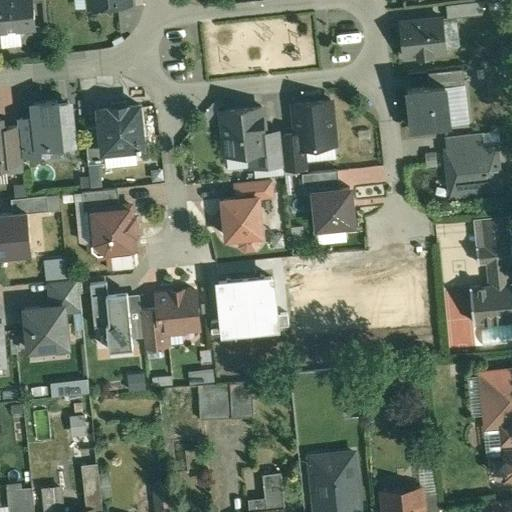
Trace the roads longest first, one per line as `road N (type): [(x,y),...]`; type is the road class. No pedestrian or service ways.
road 1 (residential): [(167,93),(381,77)]
road 2 (residential): [(350,0),(156,17)]
road 3 (residential): [(167,93),(181,248)]
road 4 (residential): [(381,77),(398,229)]
road 5 (residential): [(0,71),(135,58)]
